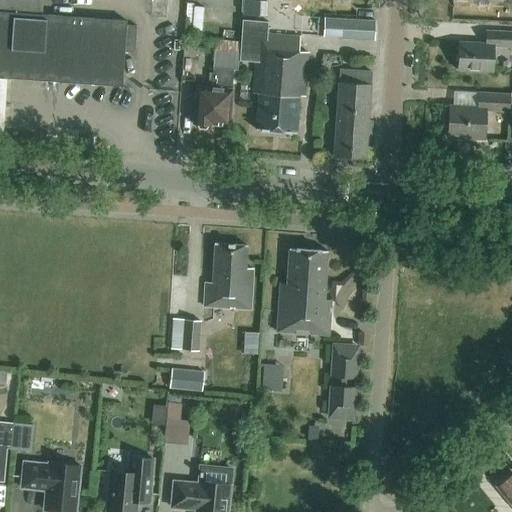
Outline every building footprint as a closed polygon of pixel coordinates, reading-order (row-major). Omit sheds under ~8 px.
[(0,0),(0,76),(122,85),(124,50),(135,51),(137,24),(126,23),(126,19),(41,13),(41,0),(0,0)] [(242,0),(241,29),(267,30),(268,1),(266,0),(242,0)] [(191,6),(191,39),(211,39),(211,6),(191,6)] [(376,20),(325,17),(324,36),(341,37),(341,38),(375,40),(376,20)] [(511,32),(487,31),(486,44),(459,42),(457,70),(492,72),(493,46),(511,47),(511,32)] [(257,32),(256,48),(253,92),(258,92),(256,129),(296,132),(299,85),(305,86),(308,51),(299,51),(300,35),(257,32)] [(230,125),(233,70),(238,70),(239,53),(214,51),(213,67),(212,87),(196,86),(193,124),(196,124),(198,128),(205,128),(208,125),(212,126),(212,124),(230,125)] [(371,135),(372,120),(368,120),(371,71),(339,69),(333,156),(365,158),(367,135),(371,135)] [(447,121),(446,137),(485,139),(486,110),(509,112),(510,95),(478,93),(477,107),(444,105),(443,121),(447,121)] [(248,309),(251,268),(244,268),(246,245),(214,243),(210,282),(203,282),(201,305),(248,309)] [(329,334),(331,300),(325,299),(328,251),(290,248),(287,283),(281,283),(277,332),(317,334),(317,333),(329,334)] [(261,309),(259,331),(267,332),(269,309),(261,309)] [(202,320),(172,318),(170,349),(200,351),(202,320)] [(332,342),(330,376),(341,377),(341,386),(329,385),(327,419),(356,421),(358,387),(346,386),(346,377),(358,378),(360,344),(332,342)] [(271,391),(289,390),(288,362),(270,363),(271,391)] [(204,371),(172,368),(170,388),(202,391),(204,371)] [(167,401),(164,442),(188,444),(190,420),(180,419),(182,403),(167,401)] [(249,402),(231,401),(229,419),(247,421),(249,402)] [(0,481),(4,482),(7,449),(11,449),(13,422),(0,420),(0,481)] [(319,422),(309,422),(309,436),(319,437),(319,422)] [(136,511),(137,501),(150,502),(154,459),(130,457),(128,472),(111,471),(106,511),(136,511)] [(67,511),(75,511),(81,466),(49,462),(49,464),(24,462),(22,487),(46,490),(44,510),(67,511)] [(511,504),(511,473),(497,486),(511,504)] [(228,511),(231,485),(199,482),(199,483),(174,481),(172,507),(196,509),(196,511),(228,511)]
